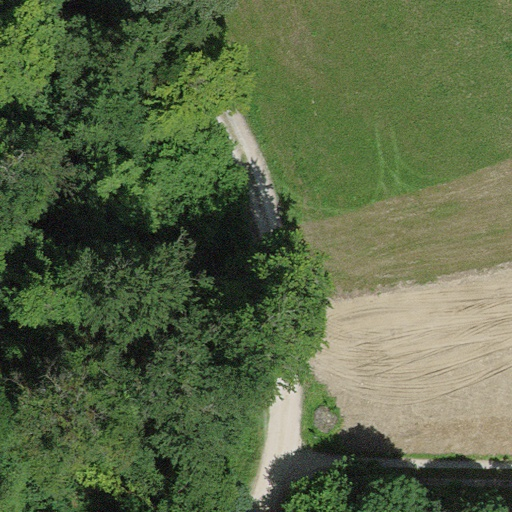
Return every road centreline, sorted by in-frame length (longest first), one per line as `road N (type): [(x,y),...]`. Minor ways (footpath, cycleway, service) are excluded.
road 1 (track): [(167,0),(273,224),(285,465)]
road 2 (track): [(285,465),(511,473)]
